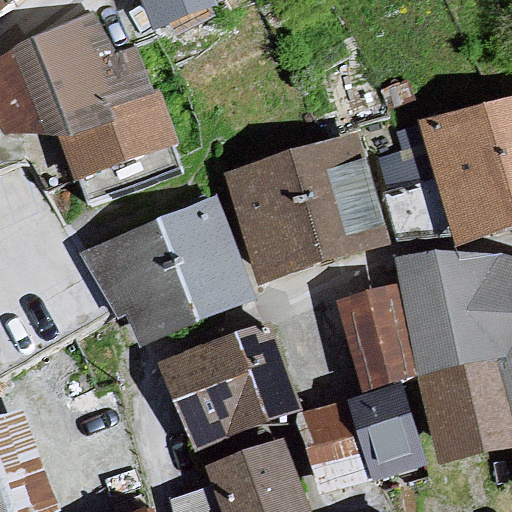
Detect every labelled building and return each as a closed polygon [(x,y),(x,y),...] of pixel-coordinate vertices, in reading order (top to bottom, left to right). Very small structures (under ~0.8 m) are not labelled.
[(0,0),(0,41),(27,24),(10,0),(0,0)] [(10,0),(27,24),(62,0),(10,0)] [(216,0),(153,0),(169,36),(222,13),(216,0)] [(91,32),(0,76),(0,140),(5,152),(57,150),(91,226),(187,183),(178,162),(131,65),(111,75),(91,32)] [(511,101),(488,108),(420,126),(459,252),(511,236),(511,101)] [(361,135),(225,175),(260,290),(393,250),(361,135)] [(261,316),(214,208),(87,263),(134,371),(261,316)] [(437,255),(396,260),(400,288),(420,382),(501,364),(511,404),(511,262),(502,260),(437,255)] [(400,288),(337,302),(364,396),(404,385),(420,382),(400,288)] [(272,323),(161,365),(195,453),(306,413),(272,323)] [(511,404),(501,364),(420,382),(440,467),(511,451),(511,404)] [(306,413),(322,495),(431,469),(404,385),(364,396),(306,413)] [(0,511),(55,511),(21,422),(0,429),(0,511)] [(308,511),(287,451),(209,479),(214,492),(222,511),(308,511)] [(222,511),(214,492),(171,509),(171,511),(222,511)]
